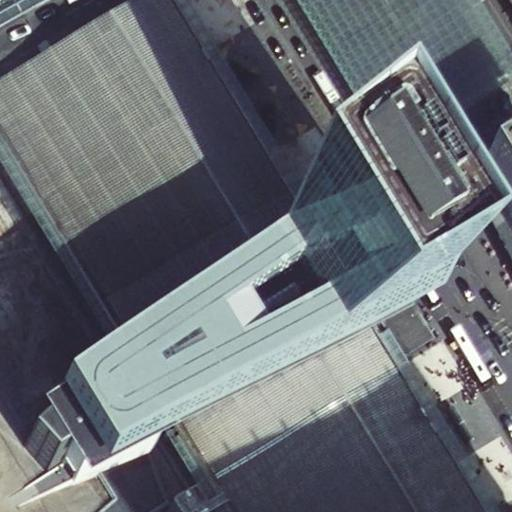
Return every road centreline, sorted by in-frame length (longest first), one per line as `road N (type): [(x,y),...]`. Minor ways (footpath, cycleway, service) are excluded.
road 1 (primary): [(263,0),(391,201)]
road 2 (primary): [(391,201),(511,392)]
road 3 (residential): [(391,201),(511,130)]
